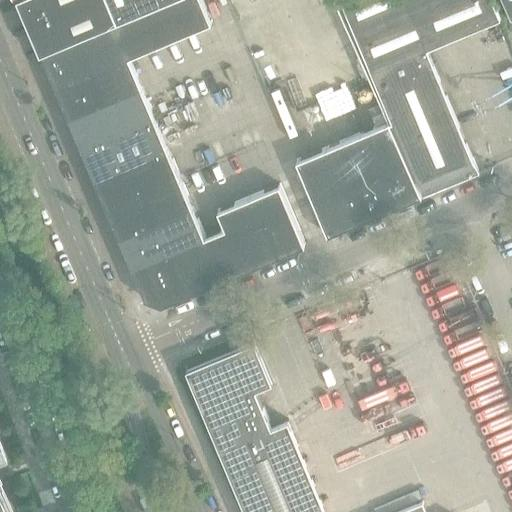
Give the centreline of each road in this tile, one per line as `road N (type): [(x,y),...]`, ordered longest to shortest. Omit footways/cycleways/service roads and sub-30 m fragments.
road 1 (unclassified): [(121,353),(475,208)]
road 2 (tertiary): [(0,58),(121,353)]
road 3 (tertiary): [(201,511),(121,353)]
road 4 (tertiary): [(121,353),(168,511)]
road 5 (residential): [(56,511),(0,368)]
